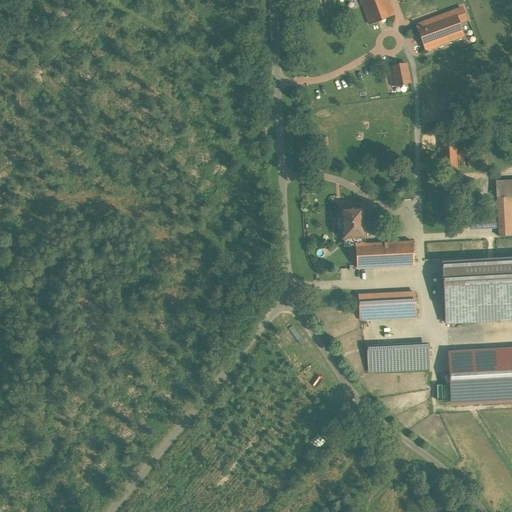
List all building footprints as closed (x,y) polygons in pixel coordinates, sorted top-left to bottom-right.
[(388,0),(358,0),(369,24),(394,15),(388,0)] [(462,8),(418,24),(427,50),(464,37),(458,23),(466,20),(462,8)] [(407,64),(387,68),(391,86),(411,82),(407,64)] [(456,141),(440,142),(441,169),(457,169),(456,141)] [(511,181),(496,182),(498,236),(511,235),(511,181)] [(355,238),(365,237),(363,208),(341,209),(342,239),(355,238)] [(365,244),(365,237),(355,238),(357,268),(413,265),(412,241),(365,244)] [(511,261),(446,264),(448,326),(511,324),(511,261)] [(414,293),(360,296),(361,321),(416,318),(414,293)] [(429,345),(367,348),(368,372),(430,369),(429,345)] [(511,401),(511,348),(448,352),(451,405),(511,401)]
